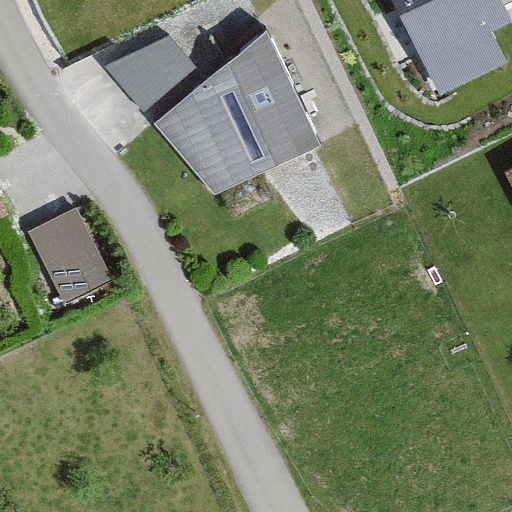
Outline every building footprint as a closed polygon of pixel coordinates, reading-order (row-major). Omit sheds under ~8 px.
[(386,0),(432,102),(509,68),(492,31),(510,23),(503,8),(499,0),(386,0)] [(511,0),(499,0),(503,8),(511,4),(511,0)] [(134,96),(194,60),(168,18),(108,54),(134,96)] [(321,148),(264,33),(153,125),(214,197),(321,148)] [(0,236),(17,229),(0,190),(0,236)] [(20,227),(62,322),(130,292),(88,197),(20,227)]
